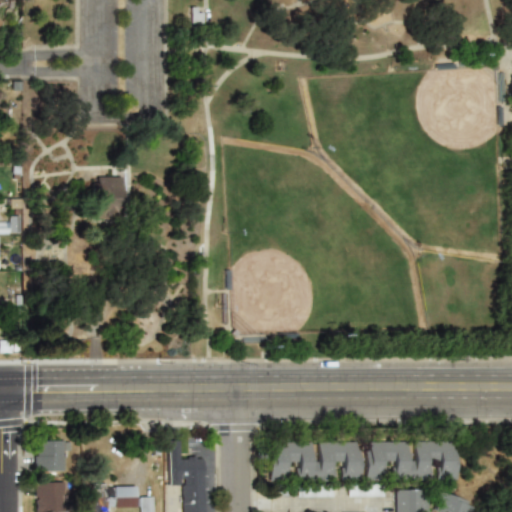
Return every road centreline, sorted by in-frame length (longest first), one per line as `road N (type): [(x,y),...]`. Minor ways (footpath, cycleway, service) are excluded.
road 1 (secondary): [(511,375),(0,378)]
road 2 (secondary): [(0,401),(511,401)]
